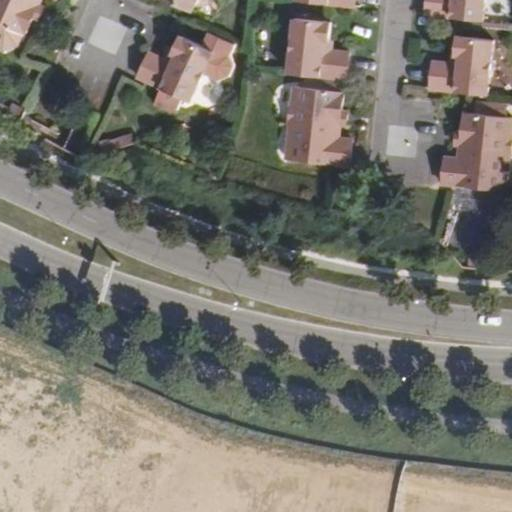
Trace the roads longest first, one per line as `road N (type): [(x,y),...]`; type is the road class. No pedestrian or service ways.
road 1 (secondary): [(511,327),(347,307),(153,248),(0,179)]
road 2 (secondary): [(0,240),(106,285),(242,328),(338,349),(511,365)]
road 3 (residential): [(399,0),(389,101),(400,144)]
